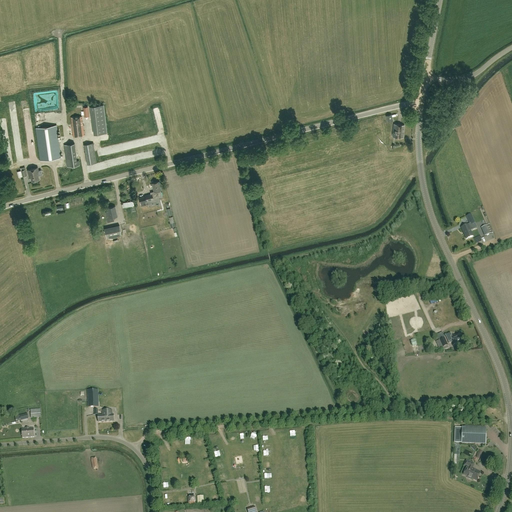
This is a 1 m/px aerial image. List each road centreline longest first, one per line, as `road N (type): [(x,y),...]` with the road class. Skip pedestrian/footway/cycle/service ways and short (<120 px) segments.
road 1 (unclassified): [(0,209),(421,103)]
road 2 (tertiary): [(510,418),(492,351),(426,197),(421,103)]
road 3 (track): [(347,416),(159,431),(142,439)]
road 4 (unclassified): [(0,445),(104,437),(133,448)]
